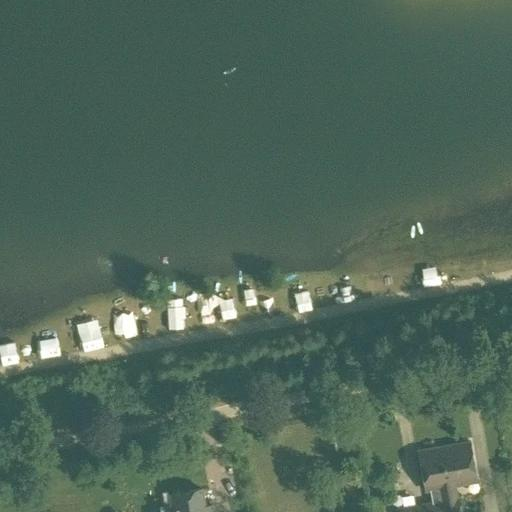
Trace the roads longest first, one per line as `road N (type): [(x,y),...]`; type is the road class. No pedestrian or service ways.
road 1 (unclassified): [(120,432),(511,364)]
road 2 (track): [(0,454),(120,432)]
